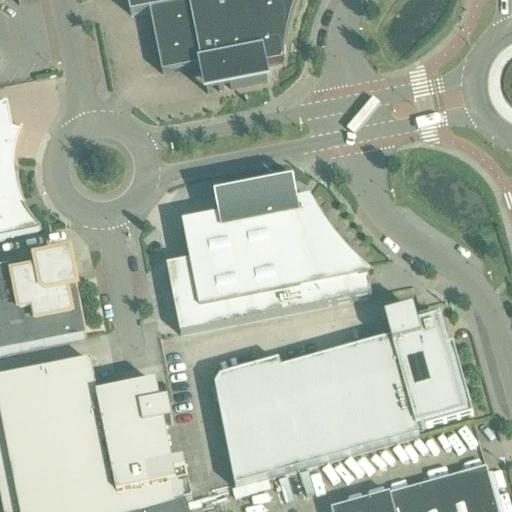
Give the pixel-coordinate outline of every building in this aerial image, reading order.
[(284,66),(285,51),(287,37),(291,23),(298,0),(127,0),(131,18),(151,14),(163,76),(202,69),(207,96),(267,84),(264,70),(284,66)] [(20,143),(24,132),(23,132),(21,136),(14,133),(8,107),(0,108),(0,242),(38,235),(42,232),(34,224),(29,217),(26,212),(23,206),(20,198),(18,192),(16,184),(15,172),(15,163),(16,157),(18,149),(20,143)] [(219,205),(224,231),(185,239),(191,271),(169,275),(168,270),(167,270),(180,339),(372,301),(365,269),(362,269),(351,259),(342,248),(333,237),(324,226),(317,213),(297,217),(292,190),(219,205)] [(64,260),(62,263),(58,261),(45,263),(45,262),(0,270),(0,356),(87,340),(75,283),(74,283),(72,270),(68,268),(70,264),(64,260)] [(281,373),(279,364),(220,381),(215,390),(235,492),(420,440),(416,429),(424,426),(426,431),(473,418),(453,347),(445,349),(437,322),(418,327),(414,313),(385,321),(390,342),(281,373)] [(0,497),(2,511),(163,511),(176,508),(186,505),(192,504),(185,465),(168,468),(160,429),(173,427),(169,406),(167,406),(141,412),(139,404),(119,408),(120,416),(102,419),(91,365),(52,373),(52,372),(0,382),(0,497)] [(498,511),(487,470),(337,511),(498,511)]
